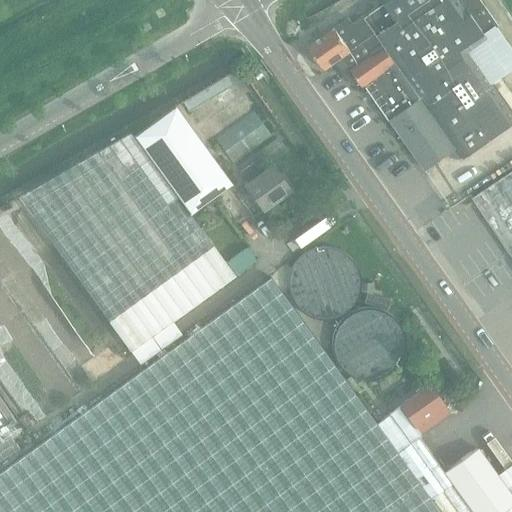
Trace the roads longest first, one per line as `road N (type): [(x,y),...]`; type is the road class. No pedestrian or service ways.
road 1 (tertiary): [(511,387),(236,10)]
road 2 (unclassified): [(236,10),(0,146)]
